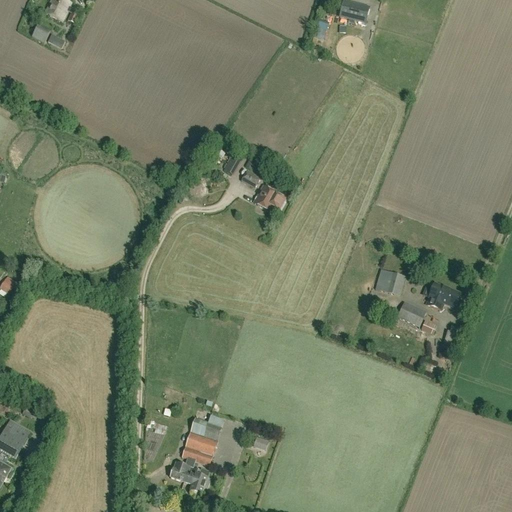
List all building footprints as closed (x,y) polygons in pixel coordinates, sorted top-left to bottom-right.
[(64,0),(52,0),(45,15),(63,24),(68,13),(72,14),(68,22),(75,25),(81,11),(75,8),(74,9),(70,7),(72,4),(64,0)] [(343,1),(339,19),(365,25),(370,8),(343,1)] [(32,39),(45,46),(51,32),(38,26),(32,39)] [(64,44),(52,38),(48,45),(61,51),(64,44)] [(233,178),(241,165),(242,164),(232,158),(224,173),(233,178)] [(242,183),(256,190),(262,181),(248,172),(242,183)] [(264,188),(254,205),(271,214),(280,197),(264,188)] [(400,298),(406,278),(382,272),(376,291),(400,298)] [(0,284),(0,291),(6,296),(11,288),(1,282),(0,284)] [(461,296),(448,291),(435,286),(427,307),(442,312),(445,305),(456,309),(461,296)] [(397,320),(420,329),(427,313),(405,304),(397,320)] [(444,330),(441,347),(455,350),(458,333),(444,330)] [(448,360),(450,353),(440,350),(438,357),(448,360)] [(160,416),(167,417),(168,410),(162,409),(160,416)] [(197,464),(210,426),(195,421),(182,459),(197,464)] [(0,440),(0,451),(16,461),(30,435),(9,424),(0,440)] [(152,424),(151,434),(163,434),(163,425),(152,424)] [(223,430),(210,426),(197,464),(210,468),(223,430)] [(193,477),(195,470),(177,463),(171,479),(184,484),(187,475),(193,477)] [(0,489),(10,471),(0,465),(0,489)] [(208,492),(211,481),(208,480),(210,473),(201,470),(199,477),(198,476),(200,471),(195,470),(193,477),(187,475),(184,484),(193,487),(191,493),(202,497),(204,490),(208,492)]
